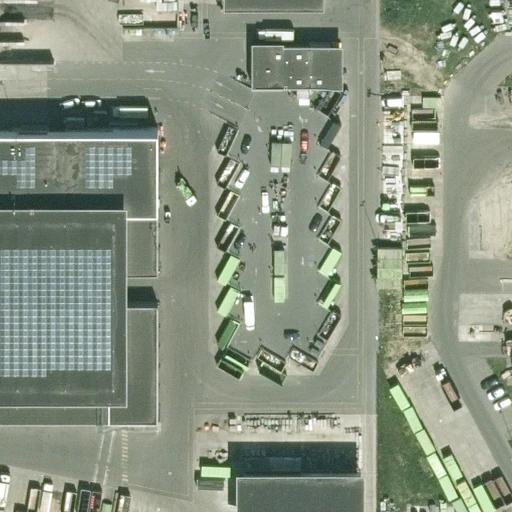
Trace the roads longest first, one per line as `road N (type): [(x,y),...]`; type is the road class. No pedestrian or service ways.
road 1 (unknown): [(234,94),(234,16),(343,8),(367,30),(359,369),(346,388),(194,384)]
road 2 (unknown): [(511,466),(456,345),(451,312),(462,100),(511,48)]
road 3 (unknown): [(204,276),(201,97)]
road 4 (unknown): [(0,446),(152,458)]
